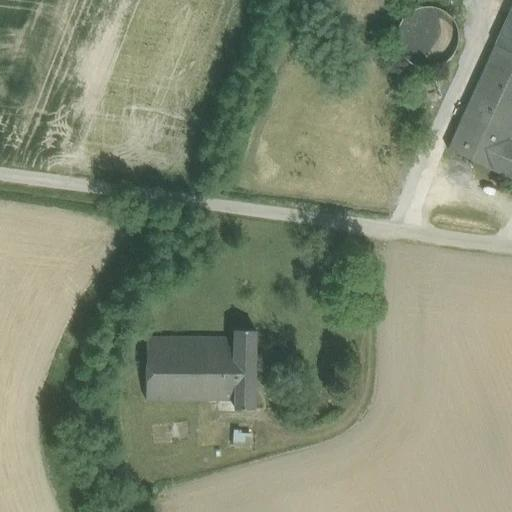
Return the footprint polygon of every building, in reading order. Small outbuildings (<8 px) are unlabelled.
[(456,49),(458,37),(456,25),(449,15),(439,8),(427,6),(415,9),(405,16),(398,26),(396,38),(399,50),(406,60),(416,66),(428,68),(440,66),(450,59),(456,49)] [(511,6),(495,43),(511,50),(511,6)] [(511,50),(495,43),(447,149),(494,170),(508,140),(511,130),(511,50)] [(511,141),(508,140),(494,170),(511,178),(511,141)] [(255,330),(234,330),(233,338),(233,364),(235,364),(235,381),(234,399),(234,407),(253,409),(255,330)] [(233,338),(146,338),(146,401),(219,399),(219,381),(235,381),(235,364),(233,364),(233,338)] [(235,381),(219,381),(219,399),(234,399),(235,381)] [(253,440),(237,440),(237,450),(253,450),(253,440)]
